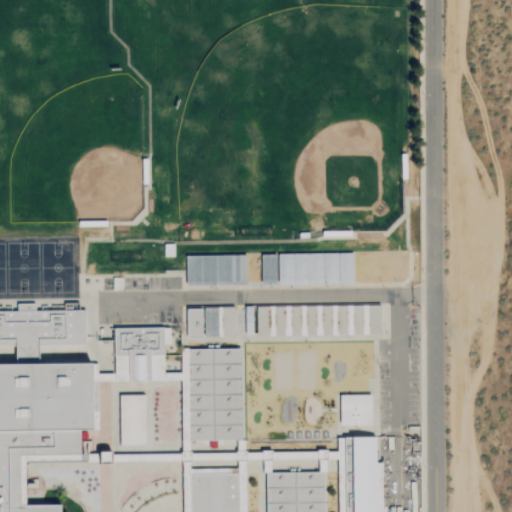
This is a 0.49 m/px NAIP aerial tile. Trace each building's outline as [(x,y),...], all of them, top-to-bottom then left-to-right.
[(262,256),(262,285),(277,285),(278,256),(262,256)] [(234,308),(221,308),(222,337),(235,337),(234,308)] [(0,511),(65,511),(63,506),(28,507),(27,463),(83,461),(83,432),(99,431),(96,364),(42,366),(41,346),(87,344),(86,311),(36,312),(36,309),(0,309),(0,346),(18,346),(18,365),(0,365),(0,511)] [(202,309),(187,310),(188,338),(203,338),(202,309)] [(115,382),(152,382),(152,374),(165,374),(165,344),(171,345),(171,329),(116,329),(115,382)] [(122,446),(139,445),(138,436),(146,436),(145,395),(120,396),(122,446)] [(341,426),(373,426),(372,395),(341,396),(341,426)] [(338,460),(339,511),(382,511),(382,499),(379,499),(377,438),(338,439),(339,452),(331,452),(331,460),(338,460)] [(267,511),(325,511),(324,473),(267,474),(267,511)]
